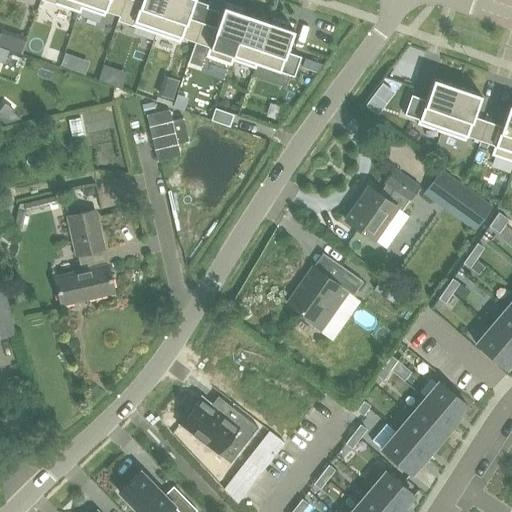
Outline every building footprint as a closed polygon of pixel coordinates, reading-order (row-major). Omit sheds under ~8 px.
[(44,0),(78,12),(82,0),(44,0)] [(104,15),(105,11),(119,16),(117,20),(124,0),(82,0),(78,12),(79,12),(81,8),(104,15)] [(139,0),(140,1),(137,0),(124,0),(117,20),(131,25),(155,33),(166,0),(139,0)] [(179,42),(181,37),(195,42),(202,22),(188,17),(193,0),(166,0),(155,33),(179,42)] [(205,56),(229,64),(247,13),(223,5),(215,26),(202,22),(195,42),(208,47),(205,56)] [(269,21),(247,13),(229,64),(231,65),(232,60),(254,67),(269,21)] [(293,30),(269,21),(254,67),(255,68),(256,63),(294,76),(300,56),(286,51),(293,30)] [(25,37),(13,33),(7,50),(20,54),(25,37)] [(61,65),(70,69),(74,56),(65,53),(61,65)] [(440,132),(456,86),(433,78),(425,98),(411,94),(404,114),(418,119),(416,124),(440,132)] [(380,86),(365,105),(376,114),(391,94),(380,86)] [(466,136),(480,140),(487,121),(473,116),(480,94),(456,86),(440,132),(464,140),(466,136)] [(183,109),(187,98),(177,94),(173,106),(183,109)] [(491,154),(511,161),(511,105),(508,104),(501,125),(487,121),(480,140),(494,145),(491,154)] [(233,114),(214,107),(210,119),(229,126),(233,114)] [(172,108),(148,114),(160,162),(184,156),(181,144),(193,141),(187,118),(175,120),(172,108)] [(368,186),(345,220),(373,239),(386,249),(409,216),(401,211),(408,200),(419,186),(394,168),(384,183),(388,186),(382,196),(368,186)] [(441,170),(423,193),(474,229),(491,206),(441,170)] [(25,210),(56,203),(55,195),(19,203),(13,225),(22,227),(25,210)] [(94,210),(67,216),(76,255),(103,249),(94,210)] [(498,212),(493,219),(503,226),(508,219),(498,212)] [(499,232),(503,226),(493,219),(489,225),(499,232)] [(470,253),(476,257),(483,247),(477,243),(470,253)] [(476,257),(470,253),(463,262),(469,267),(476,257)] [(54,277),(60,304),(113,292),(107,264),(54,277)] [(297,287),(287,302),(301,312),(298,316),(320,332),(339,306),(343,300),(336,295),(341,288),(348,292),(353,295),(363,281),(339,264),(329,278),(316,269),(312,266),(297,287)] [(452,278),(445,288),(452,293),(458,283),(452,278)] [(0,336),(13,333),(2,286),(0,286),(0,336)] [(452,293),(445,288),(438,298),(445,303),(452,293)] [(490,325),(511,344),(511,315),(504,309),(490,325)] [(511,359),(511,344),(490,325),(475,342),(505,368),(511,359)] [(390,355),(383,365),(390,370),(397,360),(390,355)] [(383,380),(390,370),(383,365),(376,375),(383,380)] [(438,380),(423,398),(453,423),(468,406),(438,380)] [(184,418),(180,423),(230,462),(258,427),(231,406),(223,415),(210,405),(200,397),(192,408),(189,406),(181,416),(184,418)] [(453,423),(423,398),(409,414),(439,439),(453,423)] [(356,410),(363,415),(370,405),(363,400),(356,410)] [(439,439),(409,414),(395,431),(425,456),(439,439)] [(352,433),(359,438),(366,429),(360,424),(352,433)] [(425,456),(395,431),(380,448),(410,473),(425,456)] [(285,442),(272,432),(272,433),(257,451),(270,461),(284,442),(285,442)] [(359,438),(352,433),(345,443),(351,448),(359,438)] [(321,474),(327,479),(334,469),(328,464),(321,474)] [(178,511),(193,511),(196,510),(173,486),(164,494),(140,470),(118,492),(138,511),(165,511),(172,505),(178,511)] [(370,487),(399,511),(400,511),(415,495),(385,470),(370,487)] [(327,479),(321,474),(313,483),(320,488),(327,479)] [(366,511),(399,511),(370,487),(356,503),(366,511)] [(294,508),(299,511),(301,511),(308,503),(301,498),(294,508)] [(348,511),(366,511),(356,503),(348,511)]
